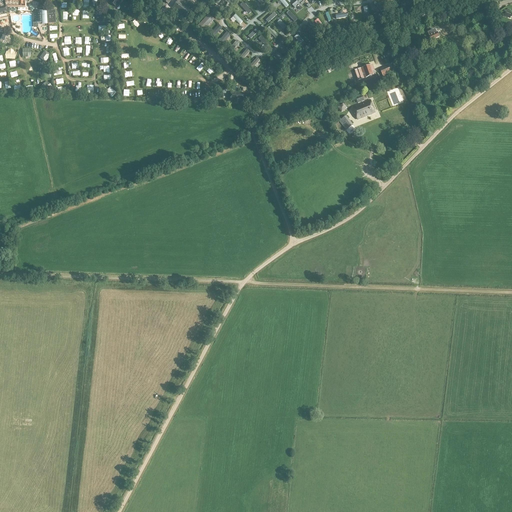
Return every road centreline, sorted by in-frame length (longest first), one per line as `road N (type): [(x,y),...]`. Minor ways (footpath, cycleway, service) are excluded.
road 1 (track): [(293,243),(351,218),(511,68)]
road 2 (unclassified): [(265,96),(340,34),(511,0)]
road 3 (track): [(511,292),(241,282)]
road 4 (track): [(121,511),(241,282)]
road 5 (track): [(241,282),(0,274)]
road 6 (track): [(293,243),(253,131),(265,96)]
road 7 (unclassified): [(265,96),(147,0)]
